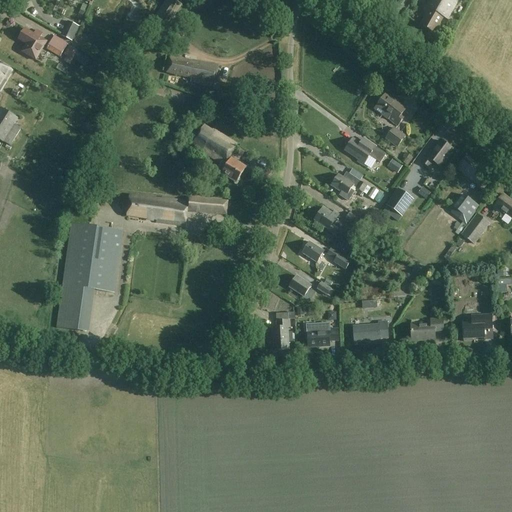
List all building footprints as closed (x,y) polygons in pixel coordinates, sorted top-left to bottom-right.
[(182,6),(174,0),(166,0),(150,23),(163,33),(182,6)] [(458,0),(429,0),(429,2),(430,2),(427,8),(430,10),(421,26),(434,33),(443,18),(447,20),(458,0)] [(80,28),(69,22),(61,36),(72,42),(80,28)] [(34,35),(25,29),(18,40),(26,45),(22,53),(36,61),(47,42),(40,38),(42,34),(36,31),(34,35)] [(175,41),(164,35),(160,46),(170,51),(175,41)] [(68,45),(54,37),(47,50),(60,58),(68,45)] [(219,66),(170,56),(167,73),(191,79),(190,83),(214,88),(219,66)] [(0,91),(13,71),(0,63),(0,91)] [(386,94),(376,108),(374,110),(388,120),(389,120),(398,127),(404,119),(401,117),(406,110),(386,95),(386,94)] [(18,119),(1,108),(0,109),(0,140),(10,146),(21,128),(15,124),(18,119)] [(250,118),(234,112),(231,119),(242,124),(243,126),(246,128),(250,118)] [(214,132),(204,126),(193,144),(203,151),(202,152),(221,164),(218,169),(223,172),(222,174),(237,183),(246,168),(230,158),(238,145),(214,131),(214,132)] [(405,137),(394,128),(386,139),(391,143),(389,146),(394,150),(396,147),(397,148),(405,137)] [(353,139),(345,151),(359,161),(357,162),(363,167),(370,157),(379,163),(384,154),(376,148),(376,147),(370,143),(367,148),(353,139)] [(452,150),(441,142),(431,155),(430,154),(423,163),(429,168),(433,162),(440,167),(452,150)] [(410,166),(416,158),(411,155),(406,163),(410,166)] [(478,166),(466,158),(457,170),(479,186),(490,173),(479,164),(478,166)] [(363,177),(353,170),(349,175),(346,173),(343,178),(338,175),(331,186),(341,193),(339,196),(348,202),(354,193),(351,191),(353,188),(362,194),(367,187),(360,182),(363,177)] [(439,181),(431,177),(428,184),(436,188),(439,181)] [(377,201),(381,191),(375,189),(371,198),(377,201)] [(414,201),(398,189),(386,206),(402,217),(414,201)] [(480,207),(463,195),(450,213),(463,223),(460,226),(464,229),(480,207)] [(511,201),(503,195),(494,208),(500,212),(500,211),(511,219),(511,201)] [(162,200),(129,196),(127,217),(157,220),(156,224),(186,227),(187,212),(226,216),(228,202),(189,197),(188,202),(162,199),(162,200)] [(333,214),(323,208),(314,221),(315,222),(311,227),(320,233),(324,228),(328,231),(334,235),(338,230),(332,226),(336,219),(332,216),(333,214)] [(363,222),(349,213),(344,221),(358,230),(363,222)] [(490,225),(477,215),(462,236),(475,245),(490,225)] [(123,232),(72,224),(63,286),(114,294),(123,232)] [(324,252),(310,243),(302,254),(317,264),(324,252)] [(333,263),(341,267),(344,258),(339,255),(333,263)] [(344,258),(341,267),(345,270),(350,262),(344,258)] [(311,286),(297,277),(289,288),(304,298),(311,286)] [(332,283),(327,279),(323,284),(321,283),(317,289),(329,298),(333,291),(329,288),(332,283)] [(445,302),(443,282),(432,282),(433,302),(445,302)] [(84,290),(63,287),(57,328),(78,331),(84,290)] [(492,330),(492,316),(480,317),(480,321),(462,322),(463,340),(484,339),(484,330),(492,330)] [(443,333),(443,320),(431,321),(431,325),(411,326),(412,342),(435,341),(435,334),(443,333)] [(290,328),(289,321),(277,322),(277,328),(273,329),(274,351),(289,350),(287,328),(290,328)] [(388,339),(387,323),(379,323),(379,326),(353,328),(354,343),(366,343),(367,345),(381,344),(380,339),(388,339)] [(339,342),(338,330),(329,330),(329,332),(307,333),(308,348),(330,347),(330,342),(339,342)]
